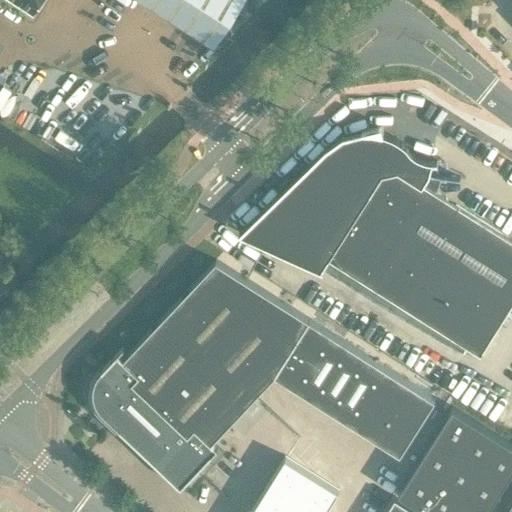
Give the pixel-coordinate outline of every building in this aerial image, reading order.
[(17,0),(34,10),(40,0),(17,0)] [(151,0),(214,40),(239,0),(151,0)] [(343,135),(327,147),(241,231),(240,230),(239,232),(323,269),(323,268),(321,267),(328,257),(481,354),(511,304),(511,238),(437,191),(439,187),(440,183),(441,179),(446,180),(447,176),(460,178),(460,177),(453,176),(445,175),(436,173),(436,161),(437,161),(437,160),(434,160),(431,160),(428,159),(425,158),(423,157),(420,156),(417,155),(415,153),(412,151),(410,149),(408,147),(405,144),(401,141),(397,138),(393,136),(389,134),(385,132),(380,131),(376,130),(371,130),(367,130),(362,130),(362,131),(343,135)] [(275,374),(400,454),(436,398),(217,259),(126,354),(127,354),(124,357),(118,352),(123,347),(124,346),(123,346),(102,369),(100,371),(99,373),(97,375),(96,378),(95,380),(95,382),(94,385),(94,388),(94,390),(94,393),(94,395),(95,398),(96,401),(97,403),(98,405),(99,407),(101,409),(103,411),(120,427),(119,427),(127,435),(132,429),(143,440),(138,445),(181,485),(212,453),(217,446),(214,443),(212,441),(275,374)] [(511,442),(453,405),(398,491),(431,511),(486,511),(511,471),(511,442)] [(329,511),(346,487),(292,452),(253,511),(329,511)] [(419,511),(395,496),(385,511),(419,511)]
